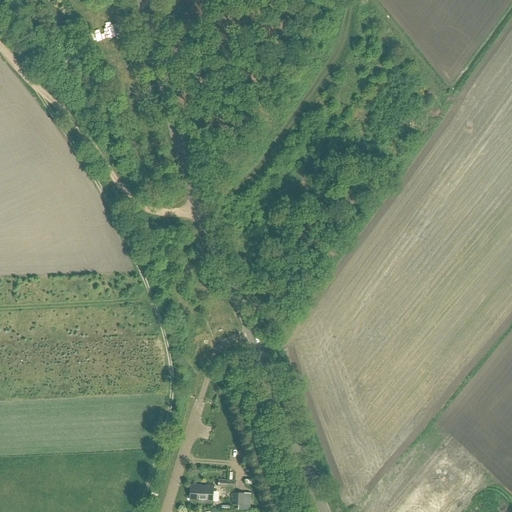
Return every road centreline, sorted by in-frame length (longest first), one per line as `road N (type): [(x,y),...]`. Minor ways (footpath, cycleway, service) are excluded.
road 1 (tertiary): [(324,511),(200,210),(143,0)]
road 2 (track): [(33,81),(133,254),(165,338),(171,394),(139,511)]
road 3 (track): [(33,81),(136,205),(166,215)]
